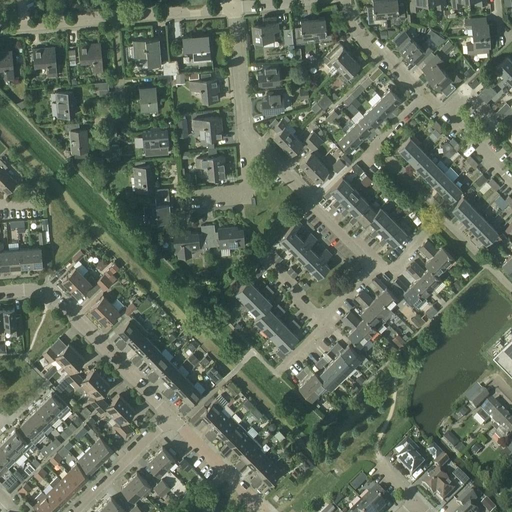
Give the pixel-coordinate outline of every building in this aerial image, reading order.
[(372,0),(374,6),(368,7),(370,22),(380,21),(380,17),(387,16),(385,0),(372,0)] [(403,3),(398,4),(397,0),(385,0),(387,16),(393,15),(393,21),(405,20),(403,3)] [(428,3),(427,0),(410,0),(411,10),(420,9),(420,3),(428,3)] [(427,0),(428,3),(435,2),(436,8),(445,7),(444,0),(427,0)] [(473,28),(473,35),(489,34),(488,22),(487,22),(486,17),(466,19),(466,29),(473,28)] [(314,41),(333,40),(332,24),(326,25),(326,18),(312,19),(314,36),(314,41)] [(314,36),(312,19),(299,20),(300,27),(295,27),(296,43),(307,42),(307,37),(314,36)] [(272,30),(277,29),(277,22),(253,24),(254,40),(273,38),(272,30)] [(293,43),(291,28),(283,29),(285,44),(293,43)] [(395,43),(404,53),(416,41),(404,29),(393,39),(396,42),(395,43)] [(183,50),(192,49),(193,61),(210,60),(208,34),(191,35),(182,36),(183,50)] [(489,34),(473,35),(474,43),(468,43),(468,54),(489,52),(489,46),(490,46),(489,34)] [(161,64),(159,38),(132,40),(134,57),(147,56),(147,65),(161,64)] [(450,40),(442,47),(447,52),(455,46),(450,40)] [(416,41),(404,53),(413,61),(414,61),(418,64),(432,50),(426,43),(421,47),(416,41)] [(339,68),(351,56),(343,48),(344,47),(340,42),(322,59),(330,67),(329,70),(333,74),(339,68)] [(93,71),(102,70),(100,43),(79,45),(80,61),(92,60),(93,71)] [(48,75),(57,75),(55,47),(33,49),(34,65),(47,64),(48,75)] [(0,68),(4,68),(5,79),(14,79),(11,51),(0,51),(0,68)] [(425,73),(433,82),(444,71),(439,66),(443,61),(437,54),(422,68),(426,72),(425,73)] [(351,56),(339,68),(343,73),(339,77),(347,85),(359,74),(355,70),(360,65),(351,56)] [(505,76),(511,69),(511,61),(507,56),(496,67),(505,76)] [(274,77),(279,77),(277,64),(263,66),(263,71),(257,72),(259,85),(275,84),(274,77)] [(444,71),(433,82),(442,91),(443,90),(446,93),(461,79),(454,72),(449,77),(444,71)] [(184,73),(176,74),(176,83),(184,82),(184,73)] [(368,76),(364,80),(368,85),(369,85),(373,81),(368,76)] [(203,101),(218,100),(217,79),(210,79),(200,80),(190,81),(190,89),(202,89),(203,101)] [(368,85),(364,80),(360,84),(364,89),(368,85)] [(109,95),(109,89),(108,82),(95,83),(95,90),(99,90),(99,96),(109,95)] [(492,88),(488,84),(478,94),(482,98),(492,88)] [(161,85),(155,86),(155,85),(139,86),(141,112),(158,111),(156,92),(161,92),(161,85)] [(307,88),(299,88),(300,98),(308,97),(307,88)] [(392,108),(401,100),(389,88),(381,97),(392,108)] [(492,88),(482,98),(486,103),(497,92),(492,88)] [(73,106),(75,106),(75,97),(72,98),(71,91),(56,92),(58,116),(74,115),(73,106)] [(279,111),(279,109),(283,108),(283,103),(282,91),(267,92),(268,99),(262,99),(263,106),(261,106),(261,111),(263,111),(263,112),(265,112),(265,114),(272,114),(272,112),(279,111)] [(325,93),(317,102),(323,109),(332,101),(325,93)] [(351,93),(347,97),(351,101),(355,97),(351,93)] [(351,101),(347,97),(343,101),(347,106),(351,101)] [(381,97),(372,105),(383,117),(392,108),(381,97)] [(510,106),(506,102),(496,112),(499,116),(510,106)] [(363,114),(375,126),(383,117),(372,105),(363,114)] [(511,108),(510,106),(499,116),(504,121),(511,112),(511,108)] [(334,119),(338,115),(334,110),(330,114),(334,119)] [(334,119),(330,114),(325,119),(330,123),(334,119)] [(363,114),(355,123),(366,134),(375,126),(363,114)] [(273,136),(282,145),(294,134),(285,125),(287,123),(283,117),(271,128),(276,133),(273,136)] [(206,139),(222,138),(220,118),(193,119),(193,128),(205,127),(206,139)] [(187,136),(186,119),(177,120),(179,137),(187,136)] [(431,125),(435,129),(440,125),(436,121),(431,125)] [(65,131),(70,131),(72,151),(74,151),(74,158),(88,156),(88,149),(86,129),(78,130),(77,123),(64,124),(65,131)] [(346,131),(358,143),(366,134),(355,123),(346,131)] [(435,129),(440,133),(444,129),(440,125),(435,129)] [(151,131),(143,131),(144,147),(146,147),(146,153),(159,152),(158,146),(168,146),(167,129),(159,130),(159,127),(151,128),(151,131)] [(303,142),(308,147),(319,136),(313,131),(303,142)] [(358,143),(346,131),(337,140),(349,152),(358,143)] [(294,134),(282,145),(291,154),(303,143),(294,134)] [(308,147),(312,151),(323,140),(319,136),(308,147)] [(398,148),(407,157),(419,145),(410,137),(398,148)] [(452,146),(457,142),(453,138),(449,142),(442,144),(443,155),(452,146)] [(461,146),(457,142),(452,146),(457,151),(461,146)] [(118,145),(111,145),(112,157),(113,159),(120,158),(118,145)] [(407,157),(415,166),(427,154),(419,145),(407,157)] [(209,157),(217,156),(216,148),(208,149),(209,157)] [(308,172),(312,168),(320,161),(311,152),(300,163),(308,172)] [(337,172),(346,164),(348,166),(352,162),(344,153),(339,158),(330,166),(337,172)] [(415,166),(424,174),(436,163),(427,154),(415,166)] [(209,178),(225,176),(224,156),(217,156),(209,157),(196,158),(197,167),(208,166),(209,178)] [(474,159),(470,156),(465,160),(469,164),(474,159)] [(0,186),(7,193),(17,183),(4,169),(7,166),(0,158),(0,186)] [(469,164),(473,169),(478,164),(474,159),(469,164)] [(320,161),(312,168),(308,172),(317,181),(328,170),(320,161)] [(424,174),(432,183),(444,171),(436,163),(424,174)] [(150,181),(153,181),(153,172),(150,173),(150,165),(134,167),(135,191),(151,190),(150,181)] [(432,183),(441,192),(453,180),(444,171),(432,183)] [(479,186),(487,179),(483,174),(475,182),(479,186)] [(366,186),(372,180),(367,175),(361,181),(366,186)] [(339,198),(351,185),(343,177),(324,195),(328,198),(333,192),(339,198)] [(487,182),(491,186),(496,182),(492,178),(487,182)] [(453,180),(441,192),(450,201),(462,189),(453,180)] [(500,186),(496,182),(491,186),(495,191),(500,186)] [(351,185),(339,198),(333,203),(336,207),(342,201),(347,206),(359,194),(351,185)] [(155,196),(156,205),(143,206),(144,222),(171,220),(169,204),(170,204),(170,203),(169,194),(168,194),(155,196)] [(359,194),(347,206),(341,212),(344,216),(350,210),(355,215),(368,203),(359,194)] [(451,208),(460,217),(471,205),(463,197),(451,208)] [(353,224),(359,218),(364,223),(376,211),(368,203),(355,215),(349,221),(353,224)] [(460,217),(468,226),(480,214),(471,205),(460,217)] [(376,211),(364,223),(362,225),(365,228),(372,222),(376,227),(389,215),(381,207),(376,211)] [(468,226),(477,234),(488,223),(480,214),(468,226)] [(385,235),(397,224),(389,215),(376,227),(370,233),(374,236),(380,230),(385,235)] [(281,238),(288,245),(298,235),(294,231),(301,224),(298,221),(281,238)] [(488,223),(477,234),(485,243),(497,232),(488,223)] [(234,227),(225,228),(218,228),(218,231),(214,231),(214,224),(208,225),(208,238),(218,237),(219,247),(243,245),(242,229),(234,230),(234,227)] [(397,224),(385,235),(379,241),(382,245),(388,239),(394,245),(406,233),(397,224)] [(208,225),(200,225),(201,232),(190,233),(190,231),(181,231),(181,234),(173,235),(174,251),(177,250),(178,256),(190,255),(190,249),(198,249),(198,247),(203,247),(203,251),(209,250),(208,238),(208,225)] [(298,235),(288,245),(296,254),(313,236),(310,233),(303,240),(298,235)] [(316,239),(313,236),(296,254),(304,261),(314,251),(309,247),(316,239)] [(446,267),(454,258),(442,246),(437,250),(427,240),(423,244),(446,267)] [(8,250),(4,251),(3,242),(0,242),(0,268),(6,268),(8,271),(10,271),(8,250)] [(425,262),(429,267),(437,275),(446,267),(423,244),(419,248),(429,258),(425,262)] [(71,257),(76,262),(88,250),(83,245),(71,257)] [(34,268),(35,266),(43,265),(41,247),(30,248),(32,269),(34,268)] [(30,248),(19,249),(20,268),(28,267),(29,269),(32,269),(30,248)] [(304,261),(311,269),(329,252),(325,248),(318,255),(314,251),(304,261)] [(8,250),(10,271),(12,270),(13,268),(20,268),(19,249),(8,250)] [(329,252),(311,269),(319,276),(329,267),(324,262),(332,255),(329,252)] [(495,266),(500,262),(493,255),(489,259),(495,266)] [(511,258),(510,256),(502,264),(511,275),(511,258)] [(414,261),(410,265),(433,287),(437,292),(446,283),(437,275),(429,267),(424,271),(414,261)] [(424,296),(433,287),(410,265),(406,269),(416,279),(412,283),(424,296)] [(75,267),(62,281),(69,288),(83,275),(75,267)] [(96,282),(100,287),(112,274),(108,270),(96,282)] [(235,292),(243,300),(256,288),(251,283),(258,276),(255,273),(248,280),(235,292)] [(116,279),(112,274),(100,287),(103,291),(116,279)] [(83,275),(69,288),(77,296),(91,283),(92,285),(96,281),(91,275),(87,279),(83,275)] [(382,291),(377,295),(390,307),(398,299),(376,276),(372,280),(382,291)] [(412,283),(407,287),(397,277),(393,282),(416,304),(415,304),(418,308),(427,299),(424,296),(412,283)] [(271,288),(267,285),(262,289),(266,293),(271,288)] [(243,300),(250,308),(263,295),(256,288),(243,300)] [(274,292),(271,288),(266,293),(269,296),(274,292)] [(377,295),(373,300),(363,289),(359,293),(381,316),(390,307),(377,295)] [(360,312),(364,316),(372,324),(373,324),(377,328),(377,329),(385,321),(381,316),(359,293),(355,297),(365,307),(360,312)] [(254,319),(267,307),(267,306),(271,303),(263,295),(250,308),(257,315),(254,319)] [(103,296),(90,309),(97,316),(97,317),(111,303),(110,303),(103,296)] [(124,310),(128,314),(137,306),(135,304),(132,301),(124,310)] [(111,303),(97,317),(105,324),(118,311),(115,308),(112,304),(111,303)] [(278,304),(273,309),(277,312),(282,307),(278,304)] [(254,319),(262,327),(275,314),(267,307),(254,319)] [(285,311),(282,307),(277,312),(280,316),(285,311)] [(21,316),(15,316),(14,308),(2,309),(4,328),(12,328),(12,334),(23,333),(21,316)] [(350,310),(346,314),(368,337),(377,328),(373,324),(372,324),(364,316),(360,321),(350,310)] [(262,327),(269,335),(282,322),(275,314),(262,327)] [(359,345),(368,337),(346,314),(342,318),(352,328),(347,333),(359,345)] [(123,335),(115,343),(118,346),(141,324),(133,316),(132,317),(124,325),(118,330),(123,335)] [(297,323),(293,319),(288,324),(292,327),(297,323)] [(269,335),(277,342),(290,330),(282,322),(269,335)] [(297,323),(292,327),(295,331),(300,326),(297,323)] [(134,347),(145,336),(149,332),(141,324),(118,346),(122,350),(130,342),(134,347)] [(297,337),(290,330),(277,342),(281,347),(276,352),(282,358),(292,349),(289,346),(297,337)] [(511,332),(491,353),(511,374),(511,332)] [(131,359),(134,362),(153,344),(145,336),(134,347),(139,351),(131,359)] [(334,346),(339,351),(342,347),(337,342),(334,346)] [(54,357),(61,365),(69,358),(76,351),(68,343),(57,354),(50,346),(42,354),(49,362),(54,357)] [(150,363),(161,352),(153,344),(134,362),(137,365),(145,358),(150,363)] [(344,349),(342,347),(339,351),(341,353),(353,365),(361,358),(349,345),(344,349)] [(334,346),(331,349),(335,354),(339,351),(334,346)] [(83,359),(76,351),(69,358),(61,365),(69,373),(65,377),(70,383),(78,375),(73,370),(83,359)] [(147,375),(150,378),(169,360),(161,352),(150,363),(155,367),(147,375)] [(195,365),(201,360),(194,352),(188,356),(195,365)] [(353,365),(341,353),(333,360),(345,373),(353,365)] [(318,361),(323,366),(327,362),(322,357),(318,361)] [(161,374),(166,379),(177,368),(169,360),(150,378),(153,382),(161,374)] [(345,373),(333,360),(325,368),(338,380),(345,373)] [(320,369),(323,366),(318,361),(315,364),(320,369)] [(207,372),(216,382),(222,376),(213,367),(207,372)] [(163,392),(166,395),(185,376),(177,368),(166,379),(171,384),(163,392)] [(318,375),(317,375),(326,384),(330,388),(338,380),(325,368),(318,375)] [(79,383),(87,391),(102,377),(94,369),(83,380),(78,375),(70,383),(75,388),(79,383)] [(299,372),(304,377),(308,374),(303,369),(299,372)] [(318,375),(314,371),(306,379),(318,392),(326,384),(317,375),(318,375)] [(296,375),(301,380),(304,377),(299,372),(296,375)] [(193,384),(185,376),(166,395),(169,398),(178,390),(182,395),(193,384)] [(109,385),(102,377),(87,391),(91,395),(87,399),(95,408),(103,400),(98,395),(109,385)] [(318,392),(306,379),(298,387),(310,399),(318,392)] [(182,395),(187,399),(179,407),(185,414),(193,406),(190,404),(201,393),(193,384),(182,395)] [(489,398),(482,390),(468,404),(475,411),(489,398)] [(52,394),(44,401),(60,417),(61,418),(71,408),(65,402),(55,393),(53,395),(52,394)] [(201,393),(190,404),(193,406),(204,396),(201,393)] [(108,405),(103,400),(95,408),(100,413),(104,409),(112,417),(119,410),(127,402),(119,395),(108,405)] [(217,398),(207,408),(204,405),(190,419),(196,426),(204,418),(208,422),(221,410),(225,406),(217,398)] [(44,401),(37,409),(52,424),(60,417),(44,401)] [(135,411),(127,402),(119,410),(112,417),(116,421),(113,425),(126,438),(133,430),(124,421),(135,411)] [(481,412),(494,426),(504,415),(491,402),(481,412)] [(85,407),(80,412),(85,417),(90,412),(85,407)] [(44,432),(52,424),(37,409),(29,416),(40,427),(44,432)] [(208,422),(212,427),(204,434),(208,438),(228,418),(221,410),(208,422)] [(219,433),(223,438),(239,423),(231,415),(228,418),(208,438),(211,441),(219,433)] [(511,433),(511,423),(504,415),(494,426),(499,431),(494,435),(502,444),(511,433)] [(46,434),(44,432),(40,427),(29,416),(21,424),(32,435),(30,437),(36,444),(46,434)] [(76,428),(71,423),(68,425),(74,431),(76,428)] [(220,450),(223,453),(246,430),(239,423),(223,438),(228,442),(220,450)] [(65,439),(74,431),(68,425),(59,434),(65,439)] [(83,426),(79,430),(83,434),(87,430),(83,426)] [(16,429),(8,436),(23,452),(34,442),(30,438),(26,434),(24,437),(16,429)] [(83,434),(79,430),(74,436),(78,440),(83,434)] [(234,449),(238,453),(254,438),(246,430),(223,453),(226,457),(234,449)] [(280,441),(285,437),(279,430),(274,434),(280,441)] [(455,448),(461,442),(449,431),(443,437),(455,448)] [(8,436),(1,444),(16,459),(22,452),(23,452),(8,436)] [(57,446),(61,442),(56,437),(52,441),(57,446)] [(112,453),(114,450),(101,437),(93,444),(106,456),(110,452),(112,453)] [(238,453),(243,457),(235,465),(238,468),(258,449),(261,446),(254,438),(238,453)] [(68,450),(73,445),(68,440),(64,446),(68,450)] [(410,477),(422,466),(424,464),(424,462),(421,459),(419,459),(417,461),(409,453),(414,448),(406,440),(394,452),(400,458),(396,462),(410,477)] [(455,449),(460,454),(466,449),(461,443),(455,449)] [(1,444),(0,444),(0,458),(8,467),(16,459),(1,444)] [(106,456),(93,444),(86,451),(100,465),(103,462),(101,460),(106,456)] [(427,452),(435,461),(442,454),(433,445),(427,452)] [(155,455),(167,467),(174,459),(163,447),(155,455)] [(47,457),(51,453),(46,448),(42,452),(47,457)] [(258,449),(238,468),(241,472),(249,464),(254,468),(266,456),(258,449)] [(100,465),(86,451),(79,459),(91,471),(95,466),(97,468),(100,465)] [(62,457),(57,452),(54,455),(59,460),(62,457)] [(54,465),(59,460),(54,455),(49,460),(54,465)] [(167,467),(155,455),(147,463),(158,474),(167,467)] [(442,455),(433,464),(440,471),(449,462),(442,455)] [(250,481),(253,484),(274,464),(266,456),(254,468),(258,473),(250,481)] [(36,467),(40,463),(35,458),(31,462),(36,467)] [(184,458),(179,463),(187,471),(192,467),(184,458)] [(29,475),(35,468),(30,463),(24,470),(29,475)] [(77,464),(70,471),(82,483),(89,475),(77,464)] [(257,487),(265,480),(269,484),(281,472),(274,464),(253,484),(257,487)] [(47,473),(42,467),(38,470),(44,476),(47,473)] [(39,480),(44,476),(38,470),(34,475),(39,480)] [(82,483),(70,471),(62,479),(74,491),(82,483)] [(421,485),(423,487),(422,488),(426,492),(427,491),(432,496),(434,494),(442,501),(453,491),(445,483),(447,482),(436,471),(421,485)] [(468,481),(458,471),(453,476),(463,486),(468,481)] [(151,487),(149,484),(137,472),(130,479),(142,492),(141,492),(144,496),(150,491),(150,488),(151,487)] [(21,482),(25,478),(20,473),(16,477),(21,482)] [(54,486),(66,498),(74,491),(62,479),(61,479),(57,475),(49,483),(53,487),(54,486)] [(355,491),(367,480),(362,475),(351,487),(355,491)] [(15,478),(6,487),(10,492),(20,483),(15,478)] [(203,478),(196,485),(201,489),(208,483),(203,478)] [(142,492),(130,479),(122,487),(134,499),(141,492),(142,492)] [(162,479),(158,483),(167,492),(171,488),(162,479)] [(26,482),(22,486),(27,492),(31,488),(26,482)] [(167,492),(158,483),(153,487),(162,497),(167,492)] [(53,487),(47,493),(59,506),(66,498),(54,486),(53,487)] [(376,487),(360,502),(369,511),(381,511),(384,509),(378,503),(385,496),(376,487)] [(52,511),(59,506),(47,493),(46,494),(42,491),(34,498),(37,502),(33,506),(38,511),(52,511)] [(474,511),(469,506),(475,500),(467,492),(455,503),(460,508),(456,511),(474,511)] [(112,497),(104,505),(110,511),(125,511),(124,510),(124,509),(112,497)] [(369,511),(360,502),(350,511),(369,511)]
